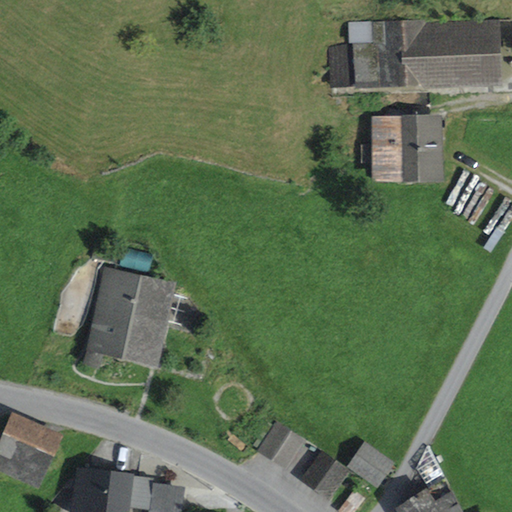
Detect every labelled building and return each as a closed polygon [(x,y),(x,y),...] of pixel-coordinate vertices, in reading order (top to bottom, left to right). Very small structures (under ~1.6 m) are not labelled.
[(354,44),(355,85),(494,78),(493,41),(492,36),(511,34),(511,19),(430,24),(430,21),(377,23),(378,43),(354,44)] [(374,177),(437,177),(437,120),(374,120),(374,177)] [(100,366),(105,349),(151,361),(170,286),(114,272),(95,346),(87,344),(83,362),(100,366)] [(16,441),(46,458),(55,435),(11,416),(0,442),(0,452),(11,454),(16,441)] [(270,421),(254,446),(261,451),(277,426),(270,421)] [(261,451),(285,467),(302,442),(277,426),(261,451)] [(0,467),(35,483),(46,458),(16,441),(11,454),(0,452),(0,467)] [(351,467),(372,481),(386,461),(366,446),(351,467)] [(429,489),(400,508),(402,511),(460,511),(428,446),(418,468),(429,489)] [(322,455),(304,479),(328,497),(346,473),(322,455)] [(129,485),(130,476),(78,469),(72,511),(125,511),(127,505),(150,508),(149,511),(181,511),(184,492),(153,488),(129,485)] [(129,485),(153,488),(154,479),(130,476),(129,485)] [(339,511),(354,511),(364,499),(354,491),(339,511)]
